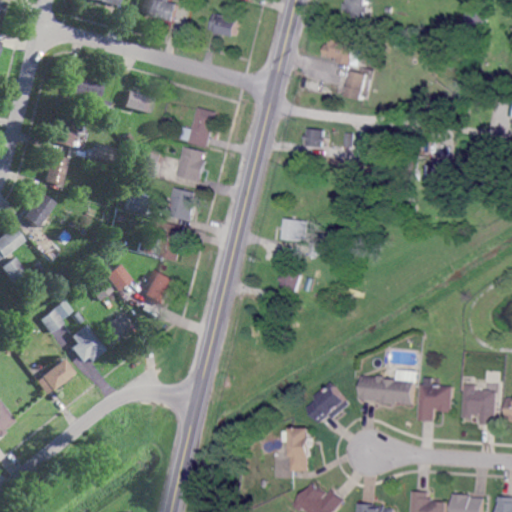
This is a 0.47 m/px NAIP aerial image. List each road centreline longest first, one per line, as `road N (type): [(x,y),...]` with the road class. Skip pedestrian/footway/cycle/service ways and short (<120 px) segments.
road 1 (tertiary): [(278,75),(173,511)]
road 2 (residential): [(511,133),(286,108),(275,89)]
road 3 (residential): [(275,89),(40,26)]
road 4 (residential): [(200,395),(122,398),(0,494)]
road 5 (residential): [(46,0),(0,177)]
road 6 (residential): [(511,458),(372,450)]
